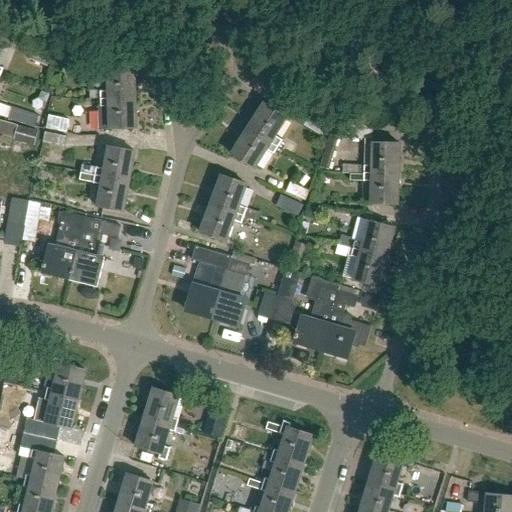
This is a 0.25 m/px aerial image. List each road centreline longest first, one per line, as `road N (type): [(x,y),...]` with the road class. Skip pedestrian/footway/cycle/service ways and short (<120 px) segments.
road 1 (residential): [(181,157),(240,70),(235,45),(215,28),(187,32),(174,45),(179,143)]
road 2 (residential): [(443,231),(433,215),(434,144),(446,116),(477,110),(502,136),(502,154),(468,203)]
road 3 (residential): [(135,344),(350,411)]
road 4 (residential): [(375,416),(443,231)]
road 5 (residential): [(135,344),(181,157)]
road 6 (residential): [(84,511),(135,344)]
road 7 (residential): [(375,416),(511,453)]
road 8 (residential): [(0,312),(135,344)]
